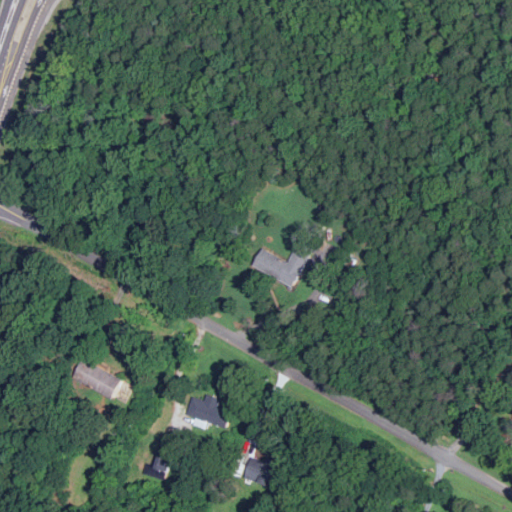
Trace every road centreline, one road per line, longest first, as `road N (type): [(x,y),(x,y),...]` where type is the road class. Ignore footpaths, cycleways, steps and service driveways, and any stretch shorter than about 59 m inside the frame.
road 1 (residential): [(0,204),(511,493)]
road 2 (tertiary): [(0,127),(44,0)]
